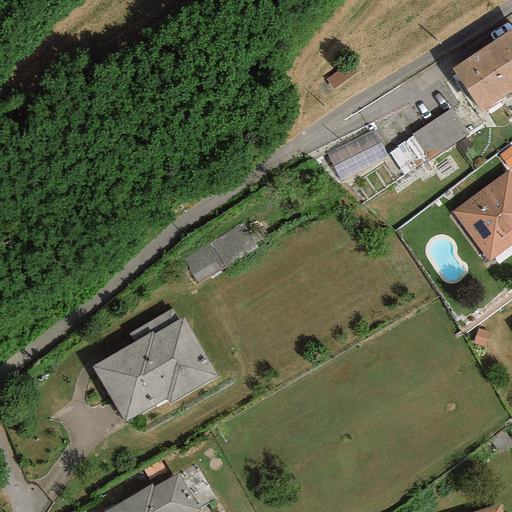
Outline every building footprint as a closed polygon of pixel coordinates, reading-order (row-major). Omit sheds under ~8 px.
[(511,36),(449,81),(481,125),(511,103),(511,36)] [(341,179),(397,156),(402,168),(470,140),(459,113),(383,144),(377,129),(328,148),(341,179)] [(511,182),(507,175),(450,216),(486,266),(511,247),(511,182)] [(177,325),(89,375),(123,434),(210,384),(177,325)] [(189,511),(174,484),(123,511),(189,511)]
